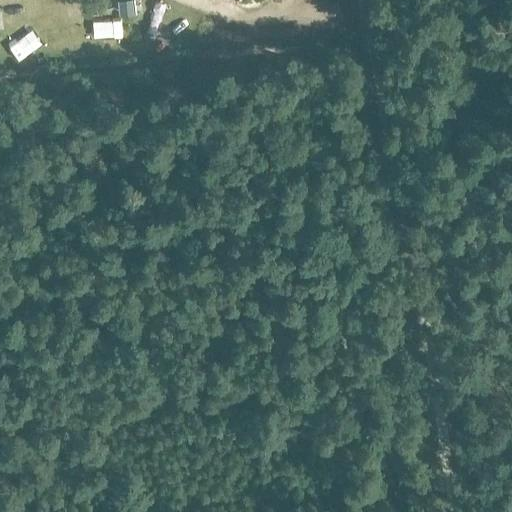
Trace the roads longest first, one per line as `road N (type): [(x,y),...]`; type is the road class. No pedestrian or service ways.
road 1 (unknown): [(451,511),(359,0)]
road 2 (track): [(193,0),(253,17),(340,19)]
